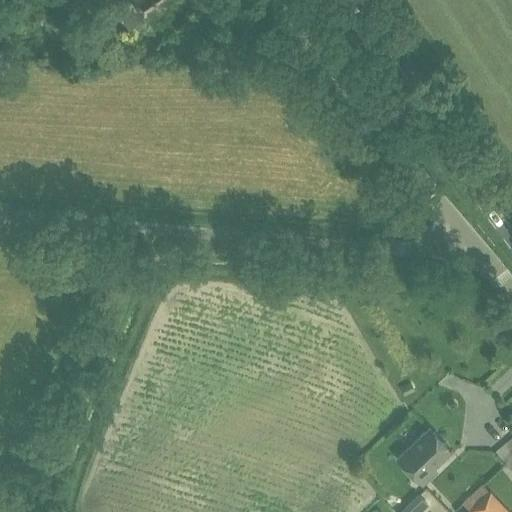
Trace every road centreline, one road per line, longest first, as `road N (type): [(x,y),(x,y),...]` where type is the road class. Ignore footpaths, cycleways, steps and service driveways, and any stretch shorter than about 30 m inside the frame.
road 1 (unclassified): [(470,237),(432,249),(0,212)]
road 2 (unclassified): [(282,0),(470,237)]
road 3 (primary): [(511,226),(452,152),(353,0)]
